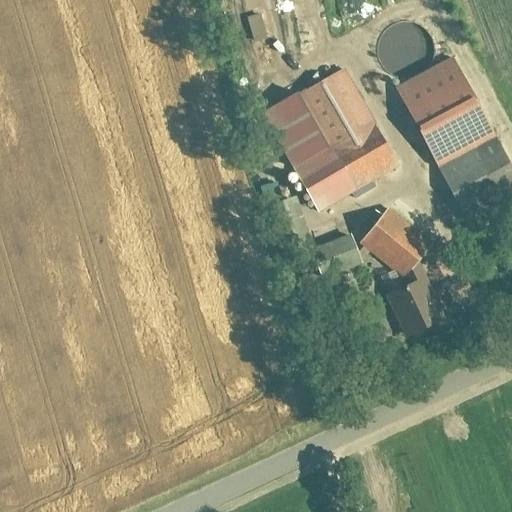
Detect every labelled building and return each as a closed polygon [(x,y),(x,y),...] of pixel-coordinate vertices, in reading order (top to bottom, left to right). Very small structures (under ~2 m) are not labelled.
[(378,58),(388,75),(413,83),(433,76),(443,61),(445,40),(436,24),(415,14),(394,18),(379,35),(378,58)] [(381,117),(376,120),(350,71),(301,97),(327,146),(299,161),(325,210),(407,166),(381,117)] [(511,141),(504,127),(438,166),(468,216),(511,190),(511,141)] [(389,210),(362,244),(396,271),(404,277),(416,263),(431,244),(389,210)] [(319,255),(327,282),(364,272),(356,245),(319,255)] [(404,277),(396,271),(382,278),(409,336),(443,319),(416,263),(404,277)]
